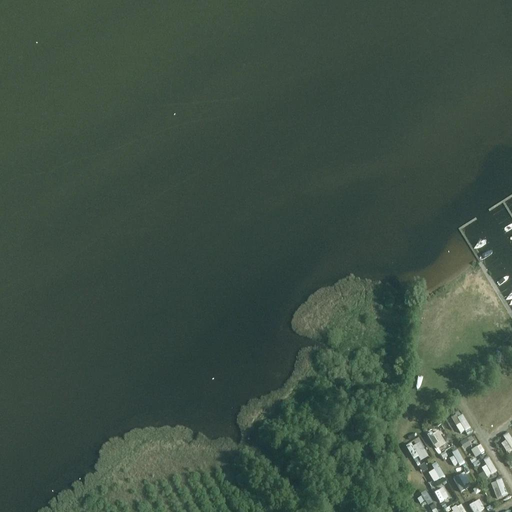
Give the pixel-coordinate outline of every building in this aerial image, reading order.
[(465,432),(469,429),(462,416),(458,419),(465,432)] [(427,436),(433,447),(437,444),(431,434),(427,436)] [(480,455),(484,453),(478,441),(473,444),(480,455)] [(417,466),(422,464),(414,451),(410,453),(417,466)] [(443,452),(438,455),(446,468),(451,466),(443,452)] [(470,452),(466,455),(471,463),(476,460),(470,452)] [(484,462),(492,474),(496,472),(488,459),(484,462)] [(444,478),(437,465),(432,468),(440,480),(444,478)] [(465,490),(457,477),(453,480),(460,492),(465,490)] [(497,500),(502,498),(496,482),(491,484),(497,500)] [(445,502),(439,491),(434,494),(440,505),(445,502)] [(433,506),(425,492),(421,495),(429,508),(433,506)] [(450,508),(444,511),(456,511),(462,509),(457,498),(447,504),(450,508)]
